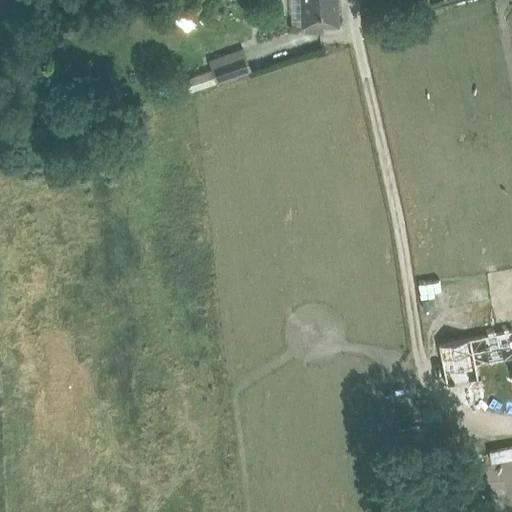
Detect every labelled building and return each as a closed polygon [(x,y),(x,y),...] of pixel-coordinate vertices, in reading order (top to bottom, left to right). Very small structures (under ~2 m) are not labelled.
[(311,26),(317,25),(337,25),(336,0),(290,0),(292,26),(311,25),(311,26)] [(218,82),(249,72),(245,57),(186,78),(189,91),(202,87),(204,92),(220,87),(218,82)] [(116,110),(120,119),(136,112),(132,103),(116,110)] [(511,330),(439,343),(447,386),(479,380),(477,365),(511,358),(511,330)] [(495,442),(492,430),(469,435),(471,447),(495,442)] [(511,442),(488,448),(491,462),(511,458),(511,442)] [(476,486),(484,486),(484,454),(475,454),(476,486)]
